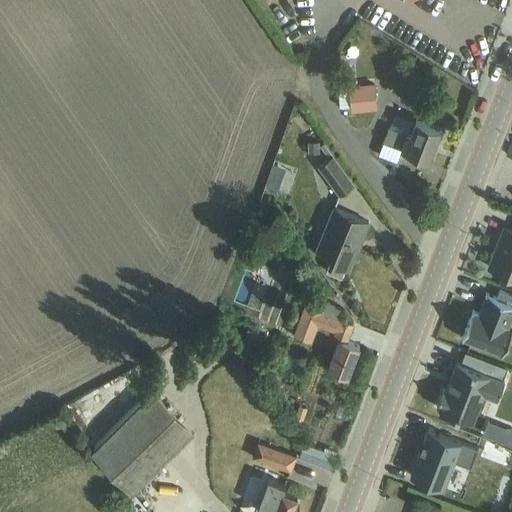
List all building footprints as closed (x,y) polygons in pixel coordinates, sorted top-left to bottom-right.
[(374,84),(350,86),(352,111),(376,108),(376,98),(374,84)] [(430,159),(440,129),(416,120),(411,134),(390,126),(384,141),(430,159)] [(319,151),(319,139),(307,139),(307,151),(319,151)] [(340,194),(354,184),(333,156),(320,166),(340,194)] [(272,183),(293,187),(297,168),(276,164),(272,183)] [(360,242),(369,222),(334,207),(317,250),(332,256),(330,262),(347,269),(358,241),(360,242)] [(279,234),(277,218),(261,221),(264,237),(279,234)] [(496,248),(489,267),(511,275),(511,229),(504,227),(496,248)] [(468,323),(462,338),(463,338),(463,337),(466,338),(502,352),(501,353),(503,354),(508,341),(511,329),(511,325),(510,325),(511,319),(511,294),(510,294),(500,290),(497,297),(493,295),(486,293),(486,294),(479,313),(474,311),(474,310),(473,310),(468,323)] [(348,375),(359,345),(347,341),(354,323),(339,318),(342,309),(325,302),(325,300),(310,294),(295,333),(311,340),(318,320),(329,324),(328,327),(336,330),(334,337),(340,339),(328,368),(348,375)] [(248,328),(242,342),(259,350),(266,336),(248,328)] [(444,386),(437,405),(440,406),(439,407),(474,420),(485,392),(498,397),(505,378),(458,360),(451,377),(454,379),(452,382),(449,382),(447,387),(444,386)] [(135,489),(193,433),(152,391),(94,447),(135,489)] [(299,405),(293,421),(301,424),(307,408),(299,405)] [(428,429),(410,475),(444,488),(455,460),(471,467),(478,448),(428,429)] [(291,471),(297,456),(258,442),(253,457),(291,471)] [(323,450),(304,442),(299,457),(331,469),(338,451),(325,445),(323,450)] [(269,479),(258,506),(265,509),(273,511),(297,511),(300,505),(295,503),(298,496),(283,491),(285,485),(273,481),(269,479)] [(149,511),(136,495),(127,503),(134,511),(149,511)]
